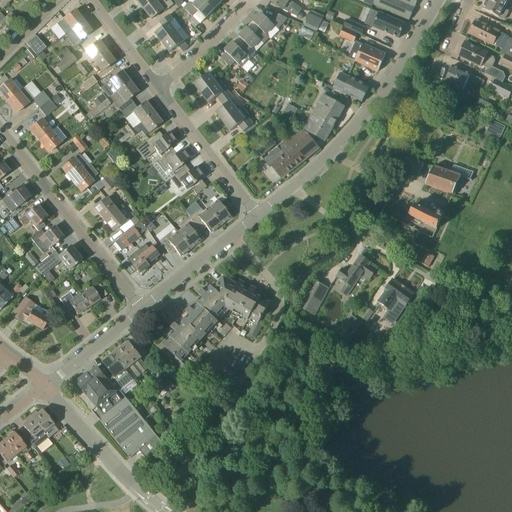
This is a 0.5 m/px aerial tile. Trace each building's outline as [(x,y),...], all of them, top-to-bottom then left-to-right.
[(136,0),(144,10),(156,1),(156,0),(136,0)] [(156,1),(144,10),(152,20),(163,11),(165,12),(174,5),(170,0),(169,0),(167,3),(164,0),(156,0),(156,1)] [(197,0),(192,5),(190,3),(184,9),(193,17),(198,11),(206,19),(214,10),(203,0),(197,0)] [(203,0),(214,10),(223,1),(221,0),(203,0)] [(295,4),(290,0),(289,0),(271,0),(271,1),(283,10),(294,15),(295,12),(291,9),(292,7),(294,9),(294,10),(296,11),(299,14),(302,9),(298,6),(295,4)] [(356,0),(372,7),(373,5),(409,21),(418,0),(356,0)] [(509,10),(504,8),(487,0),(486,0),(482,8),(499,17),(504,19),(509,10)] [(487,0),(504,8),(508,0),(487,0)] [(302,9),(304,11),(308,6),(302,1),(298,6),(302,9)] [(380,13),(379,14),(371,10),(366,23),(374,27),(373,28),(399,39),(405,24),(380,13)] [(72,30),(83,22),(75,11),(63,19),(72,30)] [(319,29),(323,21),(324,18),(312,12),(307,21),(305,26),(317,32),(319,29)] [(5,19),(8,22),(14,16),(11,13),(5,19)] [(279,31),(277,29),(287,19),(276,14),(269,21),(261,13),(253,22),(260,30),(266,35),(269,38),(271,39),(279,31)] [(163,43),(177,32),(170,23),(173,20),(170,15),(160,23),(164,27),(155,34),(163,43)] [(193,17),(188,21),(195,28),(200,24),(193,17)] [(0,25),(2,28),(8,22),(5,19),(0,24),(0,25)] [(347,20),(344,27),(362,35),(365,28),(347,20)] [(511,47),(511,39),(508,38),(508,37),(502,34),(501,36),(498,34),(499,32),(476,21),(469,34),(493,45),(494,43),(496,45),(496,46),(502,49),(500,53),(511,58),(511,52),(511,50),(511,47)] [(76,44),(80,41),(91,32),(83,22),(72,30),(68,33),(62,38),(65,42),(71,38),(76,44)] [(311,41),(315,32),(302,27),(298,35),(311,41)] [(266,35),(260,30),(255,35),(247,28),(239,37),(246,44),(252,49),(260,41),(263,44),(269,38),(266,35)] [(340,36),(354,42),(358,35),(343,28),(340,36)] [(189,47),(177,32),(163,43),(170,53),(178,47),(183,52),(189,47)] [(37,56),(46,48),(36,36),(27,44),(37,56)] [(93,61),(106,52),(98,41),(86,51),(93,61)] [(246,44),(241,50),(233,42),(228,47),(227,47),(224,49),(225,51),(226,53),(235,61),(242,68),(249,61),(249,59),(255,52),(252,49),(246,44)] [(355,61),(378,72),(386,55),(363,45),(362,45),(356,42),(349,58),(355,61)] [(492,68),(495,61),(494,58),(488,55),(488,54),(465,42),(458,56),(482,67),(482,66),(488,69),(492,68)] [(31,60),(36,56),(30,49),(25,53),(31,60)] [(61,63),(71,55),(66,49),(56,56),(61,63)] [(106,52),(93,61),(102,72),(115,62),(106,52)] [(229,67),(235,61),(226,53),(221,59),(229,67)] [(61,63),(56,67),(61,73),(76,61),(71,55),(61,63)] [(511,67),(511,59),(505,56),(502,63),(511,67)] [(12,68),(16,73),(27,64),(23,59),(12,68)] [(80,71),(86,67),(83,63),(77,67),(80,71)] [(484,81),(477,77),(453,66),(445,83),(469,95),(476,98),(484,81)] [(80,71),(84,76),(90,72),(86,67),(80,71)] [(116,93),(130,82),(122,72),(109,82),(100,89),(104,94),(93,102),(97,107),(108,99),(116,93)] [(201,94),(216,83),(209,73),(194,84),(201,94)] [(341,73),(333,88),(362,103),(370,88),(345,75),(341,73)] [(92,77),(81,85),(86,92),(97,83),(92,77)] [(219,80),(216,83),(201,94),(209,103),(217,97),(221,102),(230,94),(227,90),(219,80)] [(243,92),(248,85),(242,80),(237,87),(243,92)] [(511,92),(511,88),(495,80),(490,89),(509,99),(511,92)] [(0,94),(7,102),(19,92),(9,81),(0,88),(0,94)] [(116,93),(124,103),(117,109),(121,113),(134,104),(130,99),(138,93),(130,82),(116,93)] [(28,104),(28,103),(33,99),(24,88),(19,92),(7,102),(16,114),(28,104)] [(39,108),(49,100),(42,92),(32,100),(39,108)] [(223,122),(238,111),(230,102),(234,99),(230,94),(221,102),(224,106),(216,113),(223,122)] [(323,96),(317,107),(304,129),(325,141),(344,107),(323,96)] [(55,97),(50,101),(55,107),(60,103),(55,97)] [(212,102),(217,108),(222,104),(218,98),(212,102)] [(88,114),(86,116),(90,121),(112,104),(108,99),(97,107),(90,113),(88,114)] [(46,117),(56,109),(55,107),(50,101),(49,100),(39,108),(46,117)] [(132,114),(140,124),(154,113),(145,103),(137,109),(134,104),(121,113),(125,119),(132,114)] [(294,117),(298,110),(288,104),(284,111),(293,117),(294,117)] [(253,124),(248,118),(250,115),(243,107),(238,111),(223,122),(231,132),(239,125),(244,132),(253,124)] [(121,139),(123,142),(141,131),(145,136),(149,133),(161,123),(154,113),(140,124),(133,129),(121,138),(121,139)] [(39,142),(51,132),(42,120),(29,130),(39,142)] [(491,121),(489,125),(490,138),(499,142),(506,127),(491,121)] [(117,133),(121,138),(133,129),(129,125),(117,133)] [(282,178),(313,153),(318,148),(308,135),(298,130),(277,147),(283,154),(271,164),(272,165),(271,165),(282,178)] [(51,132),(39,142),(49,153),(61,143),(51,132)] [(156,151),(159,156),(176,143),(173,138),(174,138),(171,133),(170,134),(169,133),(160,139),(156,135),(142,145),(150,155),(151,155),(156,151)] [(81,140),(77,136),(71,140),(75,145),(81,140)] [(88,148),(81,140),(75,145),(81,153),(88,148)] [(261,154),(264,158),(278,148),(275,143),(261,154)] [(169,168),(173,173),(190,160),(186,156),(187,155),(184,151),(183,151),(182,150),(173,157),(170,152),(157,162),(164,172),(169,168)] [(71,181),(90,166),(80,154),(62,169),(71,181)] [(406,158),(401,169),(419,177),(424,165),(406,158)] [(2,162),(0,163),(0,180),(10,172),(2,162)] [(90,166),(71,181),(81,192),(93,182),(91,179),(98,174),(91,165),(90,166)] [(451,173),(434,167),(425,185),(453,194),(462,177),(470,180),(474,172),(454,165),(451,173)] [(151,175),(156,171),(153,166),(147,171),(151,175)] [(203,177),(200,173),(201,172),(197,168),(196,169),(195,168),(187,174),(183,170),(170,180),(178,190),(183,186),(186,190),(203,177)] [(111,176),(110,175),(101,182),(104,187),(113,180),(111,176)] [(116,184),(115,183),(113,180),(104,187),(108,191),(114,187),(116,184)] [(206,188),(206,187),(202,183),(192,190),(196,195),(206,188)] [(12,211),(17,207),(18,208),(31,197),(22,187),(15,192),(14,190),(8,195),(8,196),(2,201),(6,206),(7,205),(12,211)] [(104,220),(116,210),(107,198),(94,208),(104,220)] [(228,215),(220,204),(217,201),(213,205),(210,201),(205,206),(221,226),(227,220),(228,222),(232,218),(229,214),(228,215)] [(437,229),(444,214),(440,212),(438,216),(415,205),(410,216),(422,221),(421,222),(437,229)] [(41,231),(41,230),(46,226),(42,222),(47,217),(38,206),(19,221),(23,226),(29,221),(38,232),(39,232),(41,231)] [(216,229),(221,226),(205,206),(207,209),(203,212),(201,209),(190,218),(199,229),(204,225),(211,233),(212,232),(213,233),(217,230),(216,229)] [(116,210),(104,220),(113,232),(126,221),(116,210)] [(135,225),(139,222),(135,218),(130,221),(134,226),(135,225)] [(194,233),(199,229),(190,218),(179,226),(181,229),(177,233),(190,249),(195,246),(196,247),(200,244),(199,243),(200,242),(194,233)] [(4,226),(10,234),(19,227),(13,219),(4,226)] [(156,235),(159,240),(175,229),(172,224),(156,235)] [(34,243),(39,239),(48,250),(63,237),(55,227),(44,235),(41,231),(39,232),(38,232),(30,239),(34,243)] [(133,228),(119,239),(115,243),(121,251),(140,236),(133,228)] [(190,249),(177,233),(173,236),(170,233),(159,242),(168,253),(174,249),(181,257),(182,256),(183,257),(187,254),(186,253),(190,249)] [(4,236),(0,238),(0,251),(6,260),(16,252),(4,236)] [(127,259),(132,266),(139,274),(140,273),(142,275),(147,270),(146,269),(148,267),(146,265),(158,256),(151,248),(149,249),(145,245),(127,259)] [(56,252),(33,270),(41,278),(62,261),(70,271),(82,261),(70,247),(59,256),(55,252),(56,252)] [(427,253),(421,263),(429,267),(434,257),(427,253)] [(25,258),(33,268),(38,263),(30,254),(25,258)] [(341,292),(347,296),(362,275),(369,281),(378,269),(370,263),(361,256),(349,273),(343,269),(337,277),(347,283),(341,292)] [(0,283),(8,275),(5,272),(2,269),(0,271),(0,293),(4,290),(0,286),(0,283)] [(175,330),(164,342),(162,344),(169,351),(166,354),(187,373),(192,368),(183,360),(218,322),(216,320),(226,308),(255,325),(250,335),(255,338),(269,313),(266,311),(270,303),(254,294),(256,289),(251,287),(251,286),(249,291),(242,287),(245,283),(244,283),(239,280),(237,284),(224,277),(213,288),(211,286),(206,292),(202,289),(198,293),(202,297),(196,303),(198,304),(193,310),(190,307),(186,311),(189,314),(179,326),(175,323),(171,327),(175,330)] [(397,301),(405,307),(414,294),(393,279),(384,292),(385,292),(378,302),(390,310),(397,301)] [(95,285),(103,298),(110,293),(101,280),(95,285)] [(329,289),(316,282),(302,309),(315,315),(329,289)] [(78,291),(80,295),(81,295),(89,307),(100,300),(92,288),(89,284),(85,287),(78,291)] [(18,285),(11,292),(15,296),(17,294),(22,289),(18,285)] [(22,289),(17,294),(20,297),(29,288),(25,285),(22,289)] [(0,310),(12,299),(9,295),(4,290),(0,293),(0,310)] [(68,312),(73,308),(77,315),(89,307),(81,295),(80,295),(74,300),(69,293),(60,299),(68,312)] [(44,311),(33,305),(34,305),(26,299),(13,315),(21,321),(23,319),(26,320),(26,321),(43,331),(46,325),(52,315),(45,311),(44,311)] [(362,318),(367,322),(374,312),(368,309),(362,318)] [(348,319),(337,337),(329,332),(327,335),(338,342),(339,340),(347,345),(360,326),(362,322),(351,315),(348,319)] [(123,348),(142,373),(147,370),(139,359),(141,358),(129,343),(128,344),(127,343),(123,346),(124,347),(123,348)] [(138,377),(142,373),(123,348),(118,351),(117,350),(113,353),(114,354),(114,355),(125,370),(130,366),(138,377)] [(125,370),(114,355),(109,358),(108,357),(104,360),(105,361),(104,363),(115,377),(112,379),(121,390),(133,380),(125,370)] [(121,390),(112,379),(109,382),(98,367),(88,375),(87,374),(76,383),(87,396),(97,408),(98,408),(99,407),(105,415),(101,419),(100,418),(99,419),(131,458),(140,450),(146,458),(164,444),(120,391),(121,390)] [(176,388),(173,384),(165,374),(157,380),(168,393),(167,393),(168,394),(176,388)] [(162,397),(167,393),(168,393),(157,380),(152,384),(162,397)] [(31,417),(44,432),(53,425),(42,411),(37,415),(36,413),(31,417)] [(34,440),(44,432),(31,417),(26,421),(27,422),(23,426),(34,440)] [(4,441),(16,455),(21,451),(22,452),(26,449),(14,433),(13,434),(12,432),(7,435),(9,437),(4,441)] [(42,452),(53,444),(46,434),(34,442),(42,452)] [(10,459),(16,455),(4,441),(0,444),(0,454),(8,464),(11,461),(10,459)] [(71,464),(77,460),(73,455),(67,460),(71,464)] [(19,474),(13,466),(12,465),(7,470),(14,478),(19,474)] [(20,501),(25,507),(32,500),(27,495),(20,501)] [(8,511),(6,509),(0,502),(0,510),(1,511),(8,511)]
